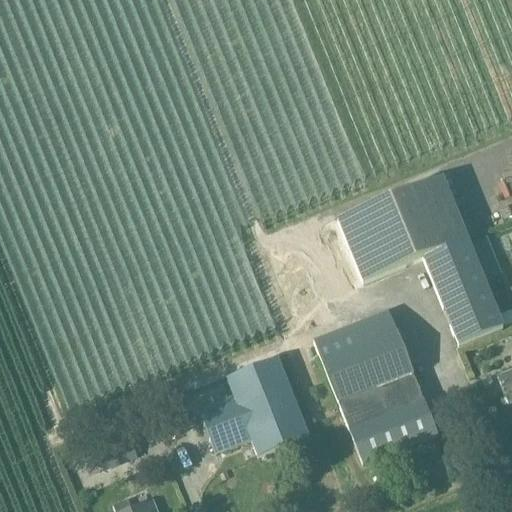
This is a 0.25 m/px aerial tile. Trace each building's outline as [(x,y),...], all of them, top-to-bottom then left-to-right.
[(422,262),(457,349),(501,331),(442,181),(337,223),(362,286),(422,262)] [(315,232),(291,241),(298,258),(322,249),(315,232)] [(255,283),(266,280),(256,252),(245,256),(255,283)] [(323,290),(311,293),(319,322),(331,319),(323,290)] [(272,325),(283,321),(272,293),(262,297),(272,325)] [(436,438),(394,334),(387,315),(312,344),(336,407),(361,468),(436,438)] [(403,347),(405,361),(420,358),(418,345),(403,347)] [(256,460),(306,440),(276,362),(225,382),(232,399),(197,413),(214,457),(249,442),(256,460)] [(421,365),(411,367),(415,386),(425,384),(421,365)] [(511,406),(511,376),(496,383),(506,409),(511,406)] [(443,422),(455,418),(449,402),(437,407),(443,422)] [(105,473),(139,459),(132,444),(98,458),(105,473)] [(153,511),(151,504),(130,511),(126,502),(111,508),(112,511),(153,511)]
